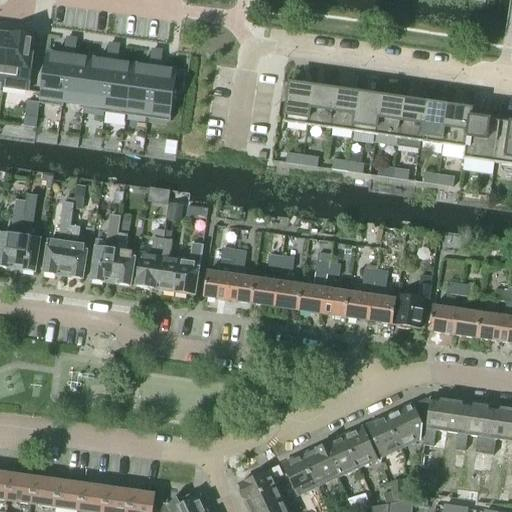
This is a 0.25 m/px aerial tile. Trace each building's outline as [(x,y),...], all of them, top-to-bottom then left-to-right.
[(0,35),(0,83),(2,84),(2,89),(3,89),(10,36),(9,35),(9,37),(0,35)] [(10,36),(3,89),(28,93),(35,39),(10,36)] [(66,40),(65,49),(75,50),(76,41),(66,40)] [(109,46),(108,55),(118,56),(119,47),(109,46)] [(46,56),(39,105),(62,108),(69,59),(74,59),(75,50),(65,49),(64,58),(46,56)] [(152,52),(151,61),(161,62),(162,53),(152,52)] [(90,62),(83,111),(105,114),(112,65),(117,65),(118,56),(108,55),(107,64),(90,62)] [(69,59),(62,108),(63,108),(64,103),(83,106),(82,111),(83,111),(90,62),(74,59),(69,59)] [(133,68),(126,117),(147,120),(154,71),(159,71),(161,62),(151,61),(149,70),(133,68)] [(112,65),(105,114),(126,117),(133,68),(117,65),(112,65)] [(154,71),(147,120),(170,123),(175,91),(176,78),(177,74),(159,71),(154,71)] [(176,78),(175,91),(181,91),(183,79),(176,78)] [(281,103),(281,104),(286,105),(283,124),(307,128),(313,89),(284,85),(281,103)] [(313,89),(307,128),(329,131),(335,92),(313,89)] [(335,92),(329,131),(352,134),(358,95),(335,92)] [(358,95),(352,134),(375,137),(380,99),(358,95)] [(380,99),(375,137),(397,141),(403,102),(380,99)] [(403,102),(397,141),(398,141),(397,147),(419,150),(420,144),(426,105),(403,102)] [(426,105),(420,144),(442,147),(448,108),(426,105)] [(443,147),(442,156),(463,159),(464,150),(465,150),(469,119),(470,119),(471,112),(470,111),(448,108),(442,147),(443,147)] [(25,119),(24,127),(36,129),(37,120),(25,119)] [(463,159),(463,161),(493,165),(499,124),(470,119),(469,119),(465,150),(464,150),(463,159)] [(511,125),(499,124),(493,165),(511,167),(511,125)] [(350,155),(348,164),(361,166),(362,157),(350,155)] [(287,156),(286,165),(301,167),(303,158),(291,156),(287,156)] [(303,158),(301,167),(317,170),(319,160),(303,158)] [(333,162),(332,172),(347,174),(348,164),(333,162)] [(348,164),(347,174),(362,176),(364,166),(361,166),(348,164)] [(378,169),(377,178),(392,180),(394,171),(378,169)] [(394,171),(392,180),(408,183),(409,173),(394,171)] [(424,175),(422,185),(437,187),(439,177),(424,175)] [(439,177),(437,187),(453,189),(454,180),(439,177)] [(72,205),(62,279),(82,281),(86,249),(76,247),(79,230),(71,229),(73,211),(82,212),(86,189),(76,187),(74,205),(72,205)] [(24,203),(15,271),(34,274),(39,241),(29,240),(32,217),(35,198),(26,197),(25,203),(24,203)] [(0,235),(0,269),(15,271),(24,203),(15,202),(13,220),(10,237),(0,235)] [(42,276),(62,279),(72,205),(63,204),(60,227),(57,244),(47,242),(42,276)] [(168,205),(166,221),(181,223),(183,207),(168,205)] [(187,208),(186,218),(207,220),(208,210),(187,208)] [(90,282),(110,285),(120,218),(110,217),(108,234),(107,243),(96,242),(95,250),(90,282)] [(120,218),(110,285),(129,289),(134,256),(124,254),(127,237),(118,236),(120,218)] [(130,228),(120,226),(119,236),(129,237),(130,228)] [(139,256),(134,289),(154,292),(161,242),(163,233),(154,232),(152,241),(150,258),(139,256)] [(161,242),(154,292),(173,294),(173,295),(174,295),(179,262),(168,261),(170,244),(163,243),(161,242)] [(179,262),(174,295),(194,298),(201,248),(191,247),(188,264),(179,262)] [(206,274),(202,299),(226,303),(233,251),(223,249),(219,276),(206,274)] [(233,251),(226,303),(249,306),(253,281),(243,279),(247,253),(233,251)] [(268,268),(280,270),(282,258),(270,256),(268,268)] [(300,288),(297,313),(320,317),(324,291),(325,291),(327,277),(327,276),(328,267),(330,258),(318,256),(313,289),(300,288)] [(282,258),(280,270),(292,272),(294,260),(282,258)] [(327,276),(327,277),(339,279),(340,269),(328,267),(327,276)] [(348,294),(344,320),(368,323),(375,272),(364,271),(360,296),(348,294)] [(375,272),(368,323),(391,327),(395,301),(384,300),(388,274),(375,272)] [(398,297),(393,327),(419,331),(423,301),(425,301),(428,302),(430,289),(432,279),(419,278),(418,287),(416,300),(398,297)] [(253,281),(249,306),(273,310),(277,284),(253,281)] [(446,296),(459,298),(461,285),(448,283),(446,296)] [(277,284),(273,310),(297,313),(300,288),(277,284)] [(461,285),(459,298),(472,299),(474,287),(461,285)] [(503,319),(499,345),(511,346),(511,285),(509,285),(508,292),(506,303),(504,319),(503,319)] [(495,290),(493,301),(506,303),(508,292),(495,290)] [(324,291),(320,317),(344,320),(348,294),(336,293),(325,291),(324,291)] [(432,308),(428,334),(452,338),(456,312),(434,308),(432,308)] [(456,312),(452,338),(475,341),(479,315),(456,312)] [(479,315),(475,341),(499,345),(503,319),(479,315)] [(385,418),(399,447),(420,437),(426,399),(385,418)] [(435,430),(445,431),(446,431),(450,403),(429,399),(422,445),(433,446),(435,430)] [(450,403),(446,431),(456,433),(453,449),(462,450),(464,434),(465,434),(469,406),(450,403)] [(469,406),(465,434),(476,436),(474,452),(482,454),(489,409),(469,406)] [(489,409),(482,454),(490,455),(493,439),(505,441),(510,412),(489,409)] [(379,456),(399,447),(385,418),(366,427),(379,456)] [(343,438),(356,468),(376,458),(362,429),(343,438)] [(319,449),(326,464),(329,462),(336,477),(356,468),(343,438),(322,448),(319,449)] [(319,449),(300,458),(314,487),(333,479),(336,477),(329,462),(326,464),(319,449)] [(314,487),(300,458),(281,467),(295,496),(314,487)] [(238,488),(244,501),(275,486),(272,479),(281,475),(278,469),(238,488)] [(0,474),(0,502),(5,503),(9,476),(0,474)] [(9,476),(5,503),(30,507),(33,479),(9,476)] [(33,479),(30,507),(54,510),(58,483),(33,479)] [(405,482),(390,485),(392,494),(394,504),(408,501),(406,485),(405,482)] [(58,483),(54,510),(66,511),(78,511),(82,487),(58,483)] [(418,483),(406,485),(408,501),(422,499),(418,483)] [(275,486),(244,501),(249,511),(264,511),(283,503),(275,486)] [(82,487),(78,511),(103,511),(106,490),(82,487)] [(106,490),(103,511),(128,511),(131,494),(106,490)] [(131,494),(128,511),(152,511),(155,497),(131,494)] [(392,494),(384,495),(386,506),(390,505),(394,504),(392,494)] [(167,507),(169,511),(204,511),(198,499),(189,503),(187,500),(177,505),(176,502),(167,507)] [(414,509),(426,510),(427,502),(415,501),(414,508),(414,509)] [(389,511),(411,511),(413,502),(391,506),(389,511)] [(287,511),(283,503),(265,511),(287,511)]
